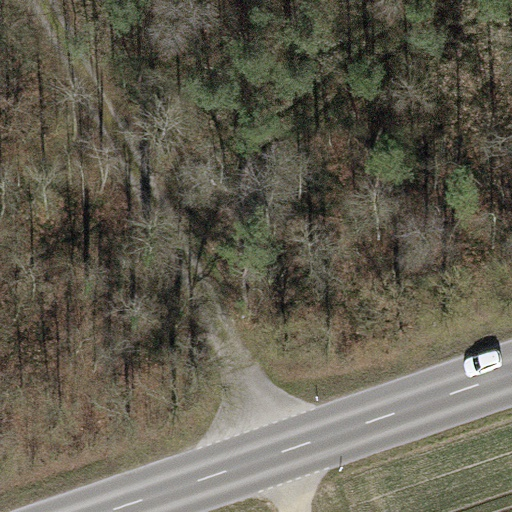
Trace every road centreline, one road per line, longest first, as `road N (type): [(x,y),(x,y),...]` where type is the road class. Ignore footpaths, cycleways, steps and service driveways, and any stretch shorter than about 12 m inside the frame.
road 1 (track): [(47,0),(218,315),(294,511)]
road 2 (tertiary): [(511,375),(119,511)]
